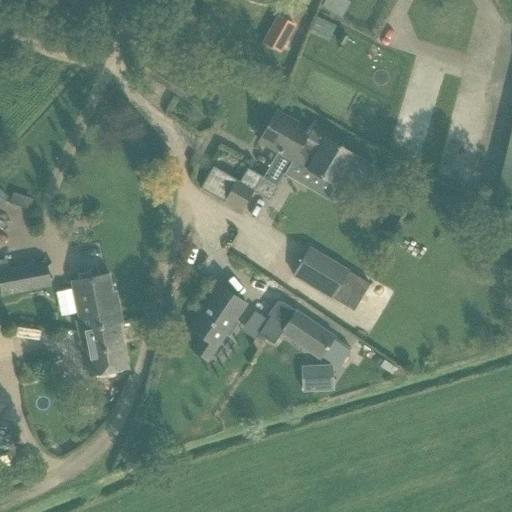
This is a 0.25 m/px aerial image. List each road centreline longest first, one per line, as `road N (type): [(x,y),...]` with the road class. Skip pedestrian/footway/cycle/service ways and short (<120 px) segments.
road 1 (unclassified): [(33,495),(103,444),(134,395),(182,185),(171,131),(127,88),(124,30),(137,0)]
road 2 (track): [(0,40),(122,62)]
